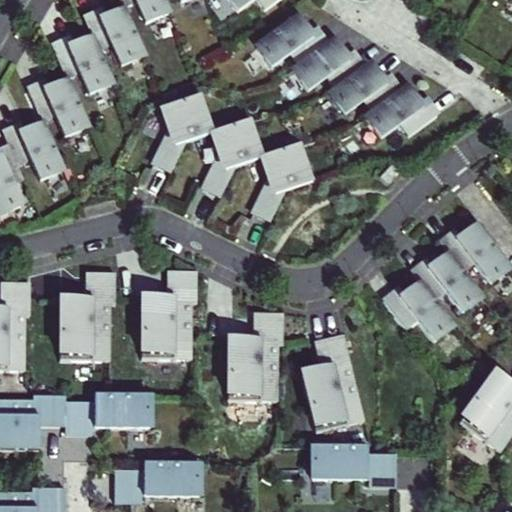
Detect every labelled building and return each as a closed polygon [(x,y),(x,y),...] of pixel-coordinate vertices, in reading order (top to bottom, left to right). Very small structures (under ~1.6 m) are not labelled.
[(117,0),(119,4),(128,0),(133,0),(145,25),(168,14),(161,0),(117,0)] [(222,0),(234,15),(252,2),(261,14),(281,0),(222,0)] [(99,7),(80,16),(88,34),(94,46),(108,40),(120,66),(142,56),(120,6),(102,14),(99,7)] [(293,22),(252,51),(267,72),(285,59),(294,71),(323,50),(311,34),(305,38),(293,22)] [(49,45),(62,75),(76,69),(88,95),(111,85),(94,46),(88,34),(70,42),(68,36),(49,45)] [(330,46),(323,50),(294,71),(289,75),(304,95),(322,82),(331,94),(360,74),(347,57),(341,61),(330,46)] [(366,69),(360,74),(331,94),(325,98),(340,119),(359,105),(367,118),(396,97),(384,81),(378,85),(366,69)] [(24,87),(37,117),(51,111),(63,138),(86,127),(63,77),(45,85),(43,78),(24,87)] [(403,92),(396,97),(367,118),(362,122),(377,142),(395,129),(404,141),(433,121),(421,104),(415,108),(403,92)] [(199,100),(163,113),(171,137),(166,139),(152,167),(170,176),(185,145),(211,136),(199,100)] [(18,121),(0,128),(0,132),(5,143),(13,160),(26,154),(38,180),(61,170),(38,119),(20,127),(18,121)] [(248,125),(212,137),(221,162),(216,163),(202,191),(220,200),(235,169),(261,160),(248,125)] [(13,160),(5,143),(0,145),(0,213),(17,206),(5,180),(19,173),(13,160)] [(298,149),(262,162),(271,186),(266,188),(252,216),(269,224),(285,193),(311,184),(298,149)] [(455,234),(439,247),(447,257),(459,273),(471,264),(489,287),(509,272),(475,228),(459,240),(455,234)] [(427,263),(410,276),(418,286),(431,302),(443,293),(461,316),(480,301),(459,273),(447,257),(431,269),(427,263)] [(195,307),(196,275),(166,274),(166,301),(142,301),(141,356),(172,356),(172,362),(190,362),(191,307),(195,307)] [(114,309),(114,276),(85,276),(84,303),(60,303),(60,357),(90,358),(90,363),(109,364),(110,309),(114,309)] [(29,319),(29,286),(0,285),(0,367),(5,368),(5,373),(24,374),(24,318),(29,319)] [(399,292),(382,305),(403,331),(415,322),(433,345),(452,330),(431,302),(418,286),(403,298),(399,292)] [(282,349),(282,317),(252,316),(252,343),(228,343),(227,398),(258,398),(258,404),(277,404),(277,349),(282,349)] [(359,422),(338,339),(309,346),(313,362),(320,370),(297,375),(312,434),(341,427),(359,422)] [(511,437),(511,390),(495,378),(459,427),(499,456),(511,437)] [(0,453),(38,454),(38,434),(64,434),(64,406),(64,400),(32,399),(32,404),(0,403),(0,453)] [(64,434),(64,435),(91,436),(91,431),(148,432),(149,400),(94,400),(94,406),(64,406),(64,434)] [(365,451),(311,451),(311,482),(368,483),(368,487),(392,488),(392,458),(365,458),(365,451)] [(198,468),(143,468),(143,474),(116,473),(116,504),(140,504),(140,499),(198,500),(198,468)] [(63,511),(64,491),(31,491),(31,496),(0,495),(0,511),(63,511)]
